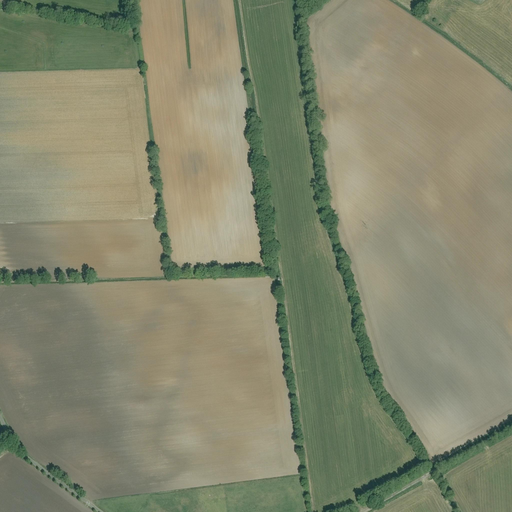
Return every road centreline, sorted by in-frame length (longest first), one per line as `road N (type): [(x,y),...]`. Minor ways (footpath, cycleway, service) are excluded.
road 1 (track): [(363,511),(511,428)]
road 2 (unclassified): [(100,511),(16,448),(0,416)]
